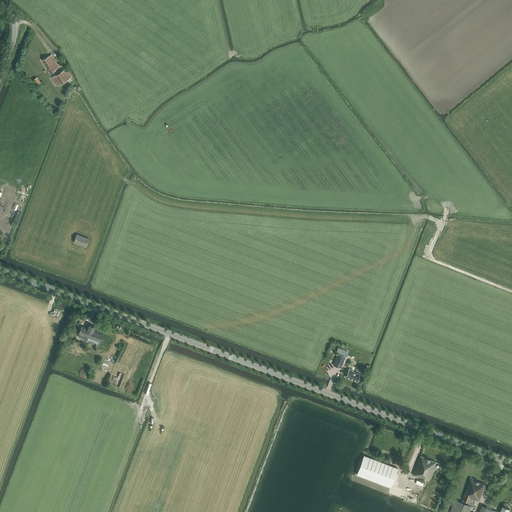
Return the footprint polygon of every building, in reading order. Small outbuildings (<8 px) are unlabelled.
[(52,55),(42,60),(50,74),(56,71),(55,70),(59,67),(52,55)] [(71,77),(65,68),(64,69),(65,69),(53,77),(58,86),(71,77)] [(77,234),(74,243),(86,248),(90,239),(77,234)] [(96,327),(88,324),(87,328),(82,326),(79,334),(80,334),(79,337),(87,340),(87,341),(97,345),(96,346),(107,351),(112,338),(94,331),(96,327)] [(141,355),(144,347),(130,341),(127,348),(131,350),(129,355),(133,357),(132,359),(138,361),(139,359),(136,358),(138,354),(141,355)] [(341,368),(345,357),(338,354),(333,365),(341,368)] [(138,365),(135,371),(142,374),(145,368),(138,365)] [(349,370),(346,377),(357,382),(360,375),(352,372),(353,370),(350,369),(349,370)] [(390,488),(398,468),(364,455),(356,475),(390,488)] [(425,479),(430,481),(437,462),(421,456),(413,475),(424,480),(425,479)] [(462,502),(455,499),(449,511),(472,511),(475,507),(474,506),(474,504),(475,504),(476,499),(480,501),(484,490),(486,484),(471,478),(470,478),(462,499),(463,499),(462,502)]
